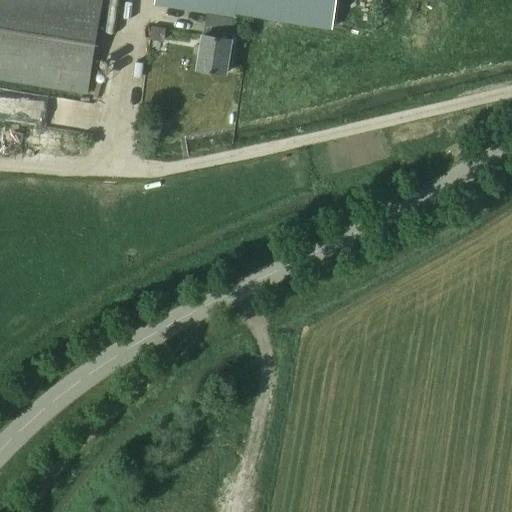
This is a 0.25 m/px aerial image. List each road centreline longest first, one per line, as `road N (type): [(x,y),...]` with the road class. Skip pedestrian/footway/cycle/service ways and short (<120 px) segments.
road 1 (unclassified): [(0,452),(35,415),(119,356),(429,195),(511,135)]
road 2 (track): [(511,96),(154,175),(0,167)]
road 3 (track): [(217,299),(172,360),(102,423),(34,511)]
road 4 (track): [(110,175),(138,25)]
